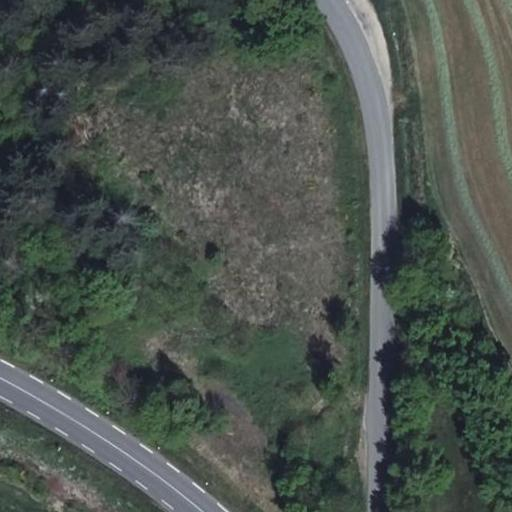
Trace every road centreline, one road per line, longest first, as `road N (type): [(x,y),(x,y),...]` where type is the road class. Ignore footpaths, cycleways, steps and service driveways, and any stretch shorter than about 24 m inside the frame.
road 1 (unclassified): [(333,0),(362,53),(380,157),(380,511)]
road 2 (secondary): [(209,511),(123,445),(0,375)]
